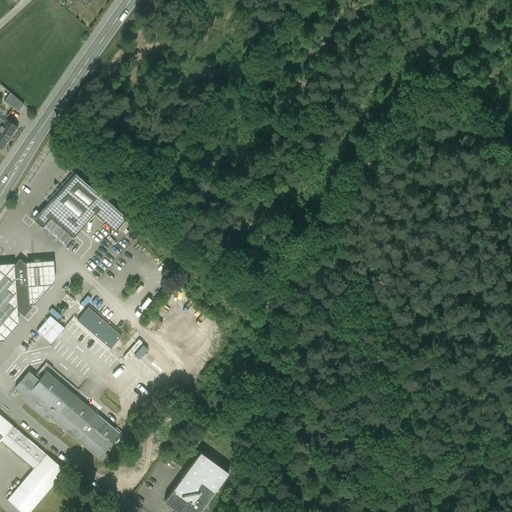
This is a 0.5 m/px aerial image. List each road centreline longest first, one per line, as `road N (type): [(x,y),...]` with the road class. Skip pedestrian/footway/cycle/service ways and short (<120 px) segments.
road 1 (secondary): [(139,0),(0,199)]
road 2 (unclassified): [(131,511),(0,405)]
